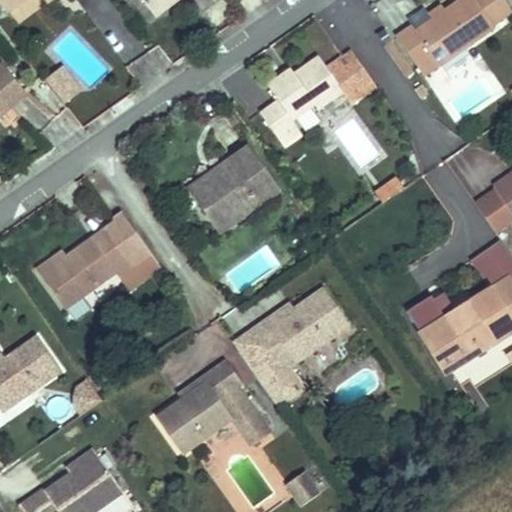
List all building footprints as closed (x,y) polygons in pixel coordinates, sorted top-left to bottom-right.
[(0,0),(8,10),(21,0),(0,0)] [(142,0),(155,17),(176,0),(142,0)] [(493,25),(511,11),(503,0),(459,0),(445,10),(441,5),(428,14),(431,18),(414,29),(412,26),(396,37),(423,76),(494,27),(493,25)] [(408,20),(412,26),(414,29),(431,18),(428,14),(424,9),(408,20)] [(390,42),(384,45),(407,77),(412,74),(390,42)] [(352,104),(377,87),(351,50),(326,67),(318,56),(294,74),(291,69),(267,85),(278,100),(260,113),(278,139),(296,126),(292,121),(314,105),(318,110),(343,92),(352,104)] [(0,109),(24,91),(2,63),(0,65),(0,116),(1,115),(0,113),(0,109)] [(71,90),(75,87),(61,68),(44,81),(57,98),(66,91),(66,92),(70,89),(71,90)] [(415,90),(421,99),(427,95),(421,86),(415,90)] [(79,92),(75,87),(71,90),(70,89),(66,92),(66,91),(57,98),(63,105),(79,92)] [(0,109),(0,113),(1,115),(27,95),(24,91),(0,109)] [(56,115),(31,92),(26,97),(51,120),(56,115)] [(296,126),(278,139),(284,148),(302,136),(296,126)] [(248,147),(217,169),(221,174),(220,180),(214,184),(208,175),(190,188),(220,231),(230,225),(233,211),(252,197),(266,200),(279,191),(248,147)] [(221,174),(217,169),(208,175),(214,184),(220,180),(221,174)] [(511,174),(494,186),(495,189),(511,212),(511,174)] [(375,193),(382,204),(404,188),(397,178),(375,193)] [(511,222),(511,212),(495,189),(475,203),(496,234),(511,222)] [(233,211),(230,225),(266,200),(252,197),(233,211)] [(128,291),(160,268),(121,211),(114,216),(113,224),(111,237),(98,246),(93,239),(67,257),(41,276),(64,309),(115,273),(128,291)] [(111,237),(113,224),(93,239),(98,246),(111,237)] [(508,278),(511,283),(511,257),(500,241),(471,262),(490,289),(508,278)] [(41,276),(67,257),(63,251),(36,270),(41,276)] [(415,262),(408,266),(410,270),(417,266),(415,262)] [(511,331),(511,283),(508,278),(490,289),(455,311),(420,333),(446,374),(511,331)] [(323,289),(294,309),(271,325),(268,320),(253,330),(258,337),(237,351),(276,406),(298,391),(284,371),(288,368),(349,326),(323,289)] [(420,333),(455,311),(447,298),(437,305),(432,296),(407,312),(420,333)] [(271,325),(294,309),(291,304),(268,320),(271,325)] [(258,337),(253,330),(233,344),(237,351),(258,337)] [(38,337),(6,359),(0,363),(0,410),(1,412),(61,370),(38,337)] [(226,361),(202,379),(206,383),(182,401),(157,419),(182,454),(231,418),(251,447),(271,433),(238,387),(242,384),(226,361)] [(284,371),(298,391),(303,388),(288,368),(284,371)] [(206,383),(202,379),(178,396),(182,401),(206,383)] [(75,404),(82,415),(102,401),(87,382),(77,389),(75,404)] [(70,474),(96,456),(93,451),(67,469),(70,474)] [(94,511),(122,492),(96,456),(70,474),(45,492),(43,489),(19,506),(23,511),(94,511)] [(301,506),(319,494),(304,472),(286,484),(301,506)]
